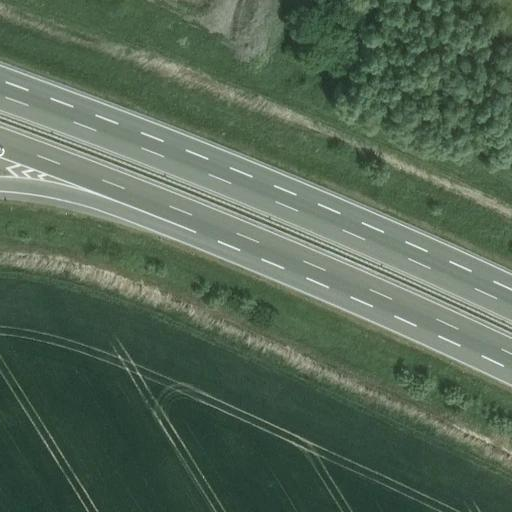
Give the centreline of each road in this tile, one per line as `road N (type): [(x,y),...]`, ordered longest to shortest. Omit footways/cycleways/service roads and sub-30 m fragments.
road 1 (motorway): [(511,306),(227,181),(0,94)]
road 2 (motorway): [(101,179),(511,354)]
